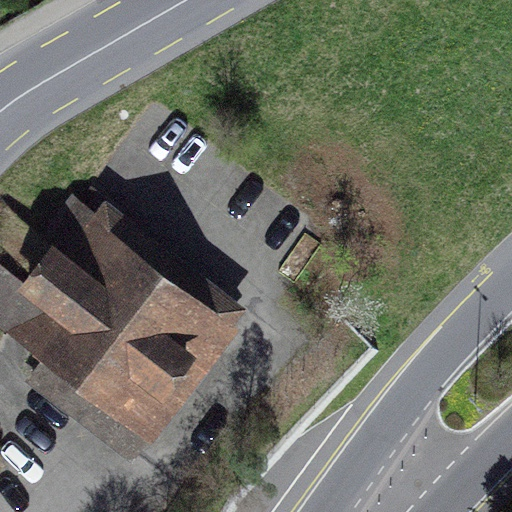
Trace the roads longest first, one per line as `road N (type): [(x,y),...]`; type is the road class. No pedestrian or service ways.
road 1 (primary): [(511,287),(315,511)]
road 2 (secondary): [(0,115),(187,0)]
